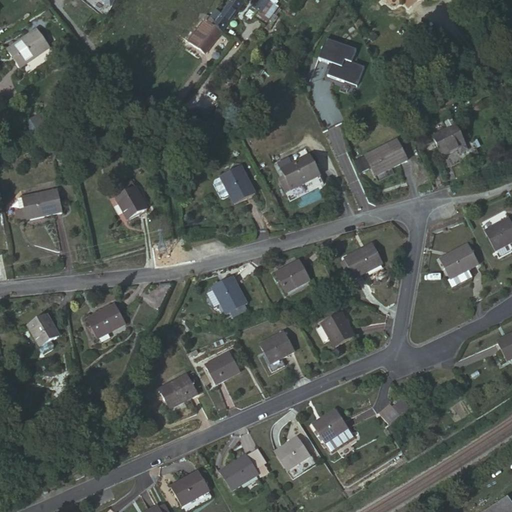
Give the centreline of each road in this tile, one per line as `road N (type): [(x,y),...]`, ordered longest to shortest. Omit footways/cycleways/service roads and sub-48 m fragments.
road 1 (residential): [(0,291),(180,270),(418,211)]
road 2 (residential): [(24,511),(398,351)]
road 3 (residential): [(176,98),(126,92),(50,0)]
road 4 (residential): [(398,351),(418,211)]
road 5 (residential): [(398,351),(409,362),(511,305)]
